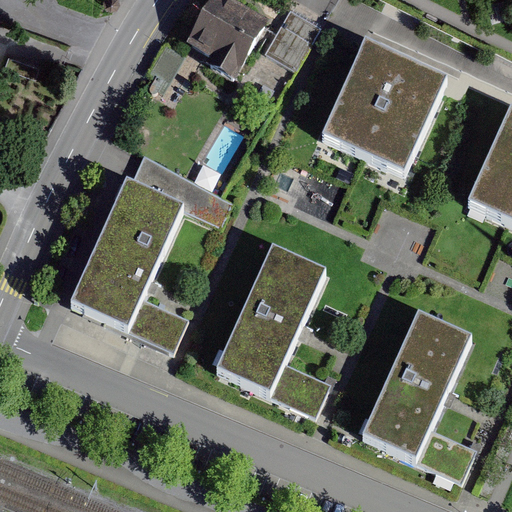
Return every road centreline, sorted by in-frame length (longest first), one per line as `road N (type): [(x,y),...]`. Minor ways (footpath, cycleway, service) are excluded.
road 1 (residential): [(0,341),(405,511)]
road 2 (tertiary): [(159,0),(43,210)]
